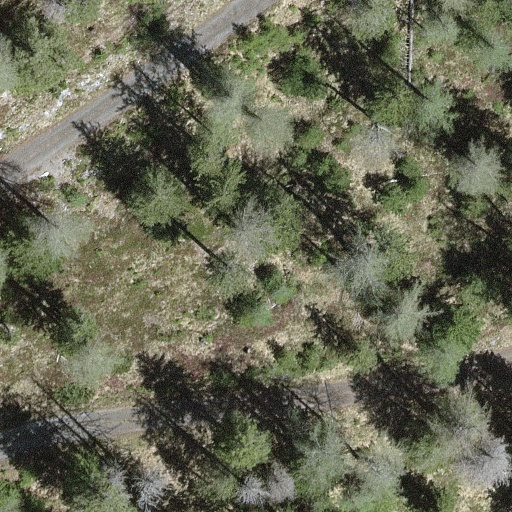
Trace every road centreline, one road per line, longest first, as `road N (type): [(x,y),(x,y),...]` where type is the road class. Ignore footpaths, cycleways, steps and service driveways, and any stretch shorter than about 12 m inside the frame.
road 1 (track): [(511,356),(408,384),(72,426),(0,447)]
road 2 (track): [(0,171),(255,0)]
